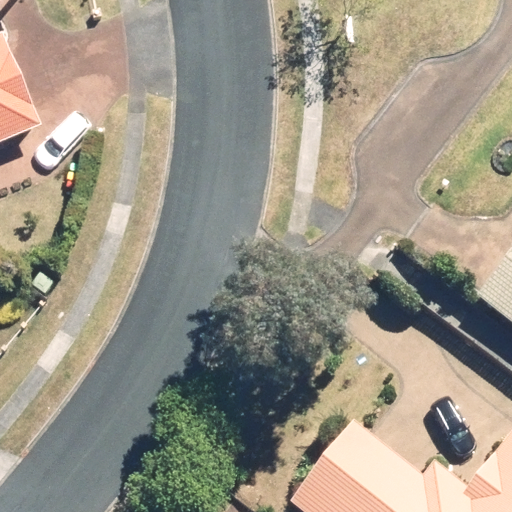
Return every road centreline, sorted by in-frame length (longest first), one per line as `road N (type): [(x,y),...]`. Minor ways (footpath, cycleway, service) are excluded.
road 1 (residential): [(209,240),(271,267),(357,239),(511,20)]
road 2 (residential): [(209,240),(184,305),(120,403),(30,511)]
road 3 (residential): [(215,0),(233,106),(222,210),(209,240)]
